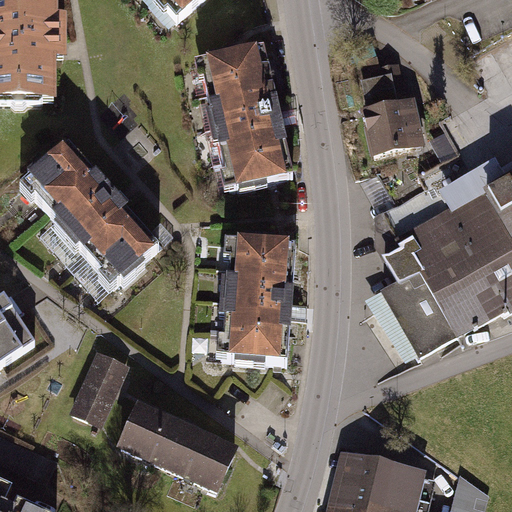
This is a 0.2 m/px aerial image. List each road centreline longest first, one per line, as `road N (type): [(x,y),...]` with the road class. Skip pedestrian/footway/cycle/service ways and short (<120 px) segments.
road 1 (residential): [(317,418),(330,242),(299,0)]
road 2 (residential): [(511,340),(317,418)]
